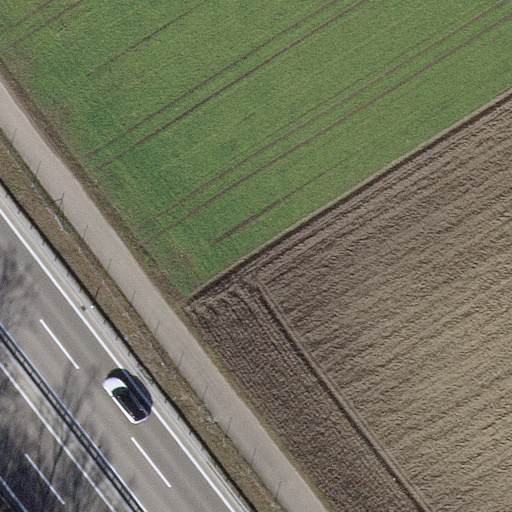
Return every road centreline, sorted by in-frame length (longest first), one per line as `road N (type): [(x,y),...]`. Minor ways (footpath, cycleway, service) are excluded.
road 1 (track): [(0,101),(308,511)]
road 2 (trunk): [(191,511),(0,261)]
road 3 (trunk): [(0,414),(74,511)]
